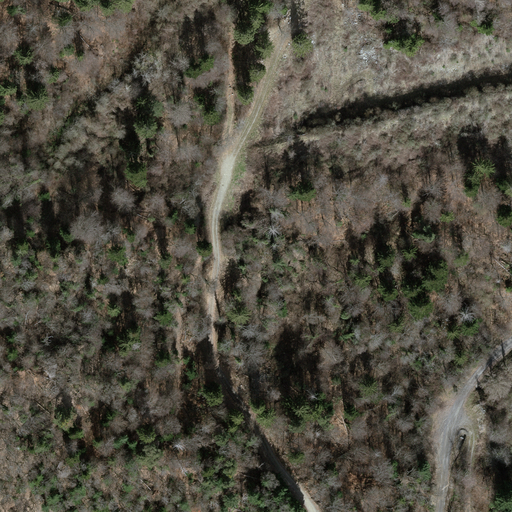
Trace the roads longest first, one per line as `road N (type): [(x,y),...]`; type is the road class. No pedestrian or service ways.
road 1 (track): [(314,511),(229,385),(211,331),(216,214),(227,167),(302,0)]
road 2 (track): [(511,343),(484,367),(453,415),(440,511)]
